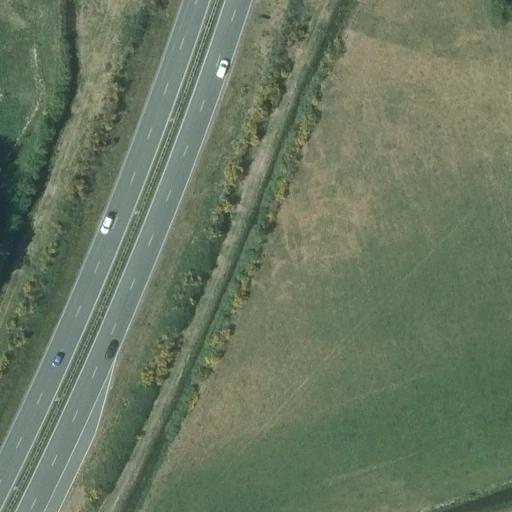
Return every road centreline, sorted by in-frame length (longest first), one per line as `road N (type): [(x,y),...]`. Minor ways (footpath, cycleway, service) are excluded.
road 1 (trunk): [(29,511),(160,218),(239,0)]
road 2 (trunk): [(197,0),(125,203),(0,483)]
